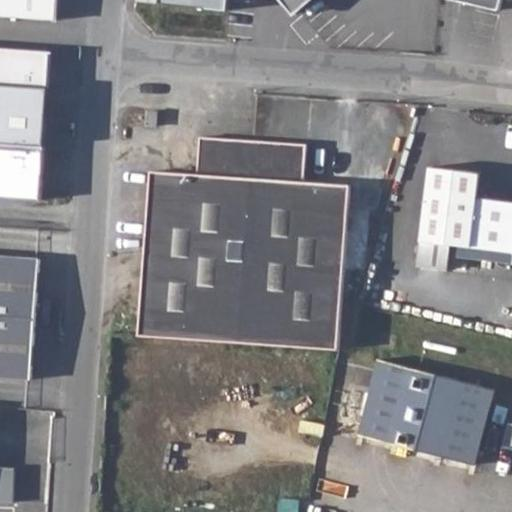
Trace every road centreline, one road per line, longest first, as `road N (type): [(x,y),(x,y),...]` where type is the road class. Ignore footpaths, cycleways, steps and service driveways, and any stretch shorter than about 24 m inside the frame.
road 1 (residential): [(70,511),(111,62)]
road 2 (residential): [(511,88),(111,62)]
